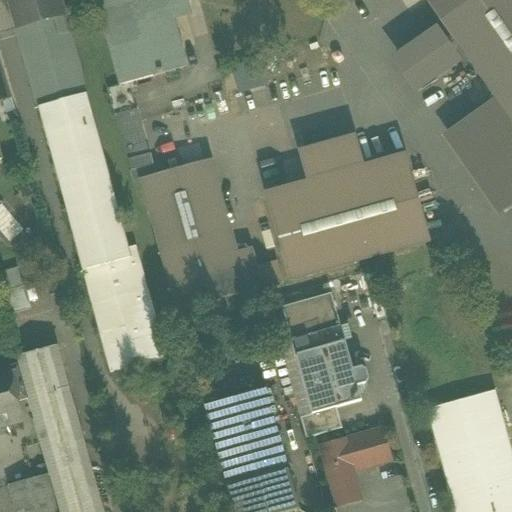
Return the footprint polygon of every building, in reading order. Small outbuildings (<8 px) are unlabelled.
[(8,0),(17,29),(63,16),(58,0),(8,0)] [(99,0),(123,86),(124,86),(183,69),(169,18),(164,2),(163,0),(99,0)] [(426,0),(441,20),(469,0),(426,0)] [(511,0),(469,0),(441,20),(495,99),(511,122),(511,0)] [(83,272),(130,259),(128,250),(106,171),(63,16),(17,29),(18,33),(83,272)] [(384,63),(407,96),(450,66),(427,33),(384,63)] [(232,66),(238,92),(266,86),(261,60),(232,66)] [(0,63),(0,101),(11,98),(4,76),(1,63),(0,63)] [(220,72),(226,94),(237,91),(231,69),(220,72)] [(116,116),(131,112),(124,86),(123,86),(108,90),(116,116)] [(505,212),(511,206),(511,122),(495,99),(449,131),(505,212)] [(116,116),(119,127),(140,122),(137,111),(131,112),(116,116)] [(119,127),(122,138),(143,133),(140,122),(119,127)] [(122,138),(125,149),(146,144),(143,133),(122,138)] [(304,156),(313,188),(360,175),(351,143),(304,156)] [(125,149),(127,161),(149,155),(146,144),(125,149)] [(150,155),(149,155),(127,161),(130,172),(153,166),(150,155)] [(407,162),(360,175),(313,188),(266,201),(289,281),(429,242),(407,162)] [(179,312),(241,295),(231,260),(204,163),(142,180),(179,312)] [(135,248),(128,250),(130,259),(138,257),(135,248)] [(251,254),(231,260),(241,295),(261,290),(255,268),(251,254)] [(83,272),(100,335),(123,329),(127,344),(161,335),(148,291),(147,291),(138,257),(130,259),(83,272)] [(255,268),(261,290),(283,283),(277,262),(255,268)] [(19,268),(0,273),(0,279),(9,313),(29,308),(19,268)] [(282,309),(295,357),(344,343),(331,295),(282,309)] [(167,358),(161,335),(127,344),(123,329),(100,335),(110,374),(167,358)] [(408,345),(426,411),(473,398),(454,332),(408,345)] [(352,371),(344,343),(295,357),(312,416),(336,409),(361,402),(357,387),(366,385),(368,380),(366,371),(361,369),(352,371)] [(17,358),(59,511),(102,511),(57,347),(17,358)] [(7,368),(16,403),(27,400),(18,365),(7,368)] [(0,369),(0,428),(22,422),(16,403),(7,368),(0,369)] [(426,411),(454,511),(511,511),(511,456),(494,392),(473,398),(426,411)] [(206,410),(234,511),(292,511),(298,511),(265,394),(206,410)] [(300,419),(306,440),(342,429),(336,409),(312,416),(300,419)] [(321,448),(337,508),(360,501),(352,472),(391,461),(382,431),(321,448)] [(8,487),(15,511),(56,511),(47,476),(8,487)]
